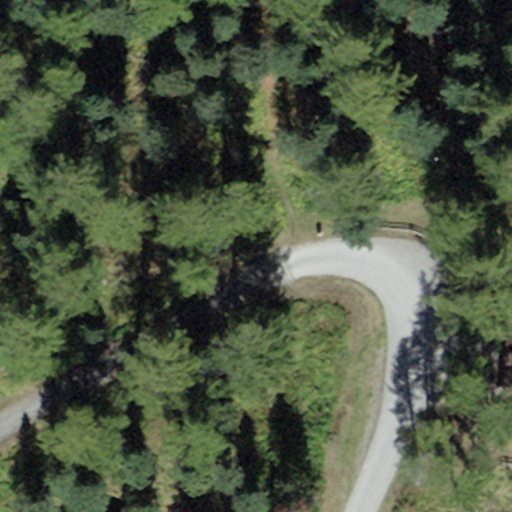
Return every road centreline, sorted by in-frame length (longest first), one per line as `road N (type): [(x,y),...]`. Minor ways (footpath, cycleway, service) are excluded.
road 1 (track): [(315,259),(235,291),(0,429)]
road 2 (residential): [(361,511),(408,388),(412,318),(394,275),(374,263),(315,259)]
